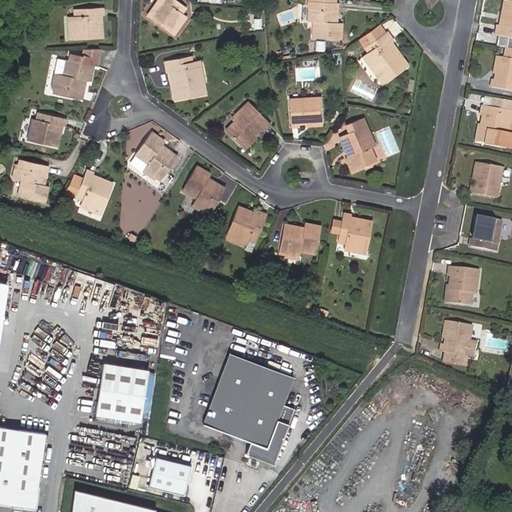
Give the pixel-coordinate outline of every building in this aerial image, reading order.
[(146,15),(169,32),(183,14),(180,12),(184,6),(175,0),(160,0),(155,7),(153,6),(146,15)] [(340,39),(340,23),(335,22),(333,22),(333,18),(336,18),(337,3),(336,0),(308,0),(308,1),(308,6),(307,21),(313,21),(312,38),(340,39)] [(496,36),(500,36),(498,46),(506,47),(508,48),(511,48),(511,1),(506,0),(505,0),(502,17),(501,26),(498,26),(496,36)] [(99,25),(99,15),(102,15),(103,14),(103,7),(75,9),(75,16),(72,16),(73,38),(102,37),(102,25),(99,25)] [(173,35),(186,17),(183,14),(169,32),(173,35)] [(379,24),(365,34),(371,42),(375,46),(368,51),(365,53),(379,73),(376,75),(383,84),(408,66),(398,52),(395,53),(389,44),(391,42),(392,41),(386,32),(385,32),(379,24)] [(371,42),(365,46),(368,51),(375,46),(371,42)] [(398,52),(391,42),(389,44),(395,53),(398,52)] [(492,87),(511,90),(511,48),(508,48),(506,47),(505,57),(500,56),(496,75),(496,79),(493,79),(492,87)] [(90,81),(94,65),(97,48),(85,49),(83,56),(70,54),(69,60),(67,59),(64,75),(57,74),(54,88),(53,93),(81,99),(85,84),(82,84),(83,79),(86,80),(90,81)] [(365,53),(362,55),(376,75),(379,73),(365,53)] [(191,62),(184,63),(183,57),(164,61),(167,73),(170,72),(172,72),(174,82),(172,83),(175,100),(205,93),(203,83),(200,84),(195,61),(191,62)] [(203,83),(198,60),(195,61),(200,84),(203,83)] [(297,123),(305,123),(322,122),(321,98),(289,100),(290,127),(298,126),(297,123)] [(479,142),(511,148),(511,147),(511,134),(508,134),(511,115),(511,101),(495,98),(493,108),(484,106),(482,116),(484,117),(483,124),(479,142)] [(235,122),(225,131),(241,147),(253,134),(260,128),(262,130),(269,123),(249,101),(232,118),(235,122)] [(59,134),(61,125),(64,125),(66,126),(67,119),(40,113),(39,120),(35,119),(30,141),(58,147),(61,135),(59,134)] [(31,118),(26,140),(30,141),(35,119),(31,118)] [(375,145),(366,125),(364,126),(360,118),(346,124),(350,132),(340,136),(346,149),(349,148),(351,155),(349,156),(355,170),(363,167),(371,163),(375,161),(369,148),(375,145)] [(163,150),(160,147),(161,145),(164,141),(151,131),(135,153),(148,163),(145,168),(156,177),(161,180),(177,157),(164,148),(163,150)] [(243,149),(255,136),(253,134),(241,147),(243,149)] [(345,158),(351,172),(355,170),(349,156),(345,158)] [(19,159),(18,165),(15,179),(21,181),(17,196),(44,202),(48,186),(43,184),(47,166),(19,159)] [(504,167),(480,162),(476,180),(475,186),(472,185),(470,193),(498,198),(504,167)] [(210,183),(206,181),(208,178),(210,175),(196,166),(183,188),(196,197),(193,202),(206,210),(210,213),(225,189),(212,181),(210,183)] [(154,180),(156,177),(145,168),(142,171),(154,180)] [(101,181),(92,177),(93,174),(94,172),(87,169),(83,178),(73,174),(68,184),(64,190),(76,195),(83,198),(82,201),(102,210),(113,183),(102,178),(101,181)] [(100,214),(102,210),(82,201),(80,205),(100,214)] [(203,214),(206,210),(193,202),(191,206),(203,214)] [(257,217),(247,213),(248,210),(237,206),(226,233),(247,241),(249,238),(256,240),(266,215),(259,212),(258,214),(257,217)] [(338,240),(345,242),(344,245),(366,250),(372,222),(359,219),(359,221),(349,219),(350,214),(343,213),(341,222),(339,231),(338,240)] [(503,220),(479,216),(475,233),(474,238),(471,237),(470,246),(497,251),(503,220)] [(331,229),(339,231),(341,222),(333,220),(331,229)] [(303,230),(298,230),(299,227),(284,224),(278,251),(284,252),(298,255),(299,249),(315,253),(320,226),(304,223),(303,228),(303,230)] [(246,245),(247,241),(226,233),(225,237),(246,245)] [(343,249),(365,254),(366,250),(344,245),(343,249)] [(451,277),(450,285),(448,303),(472,306),(474,293),(477,293),(480,270),(450,266),(448,277),(451,277)] [(473,325),(449,321),(446,339),(445,344),(442,344),(441,352),(446,352),(468,356),(479,358),(481,344),(470,343),(473,325)] [(479,358),(468,356),(446,352),(444,363),(477,368),(479,358)] [(269,464),(278,459),(295,410),(283,406),(292,379),(228,357),(203,429),(251,445),(247,457),(269,464)] [(139,425),(147,373),(101,366),(94,418),(139,425)] [(43,433),(0,426),(0,494),(31,507),(33,507),(43,433)] [(183,498),(190,467),(153,459),(147,490),(183,498)] [(152,511),(153,506),(73,485),(68,511),(152,511)] [(22,505),(31,507),(0,494),(0,502),(11,504),(22,505)]
